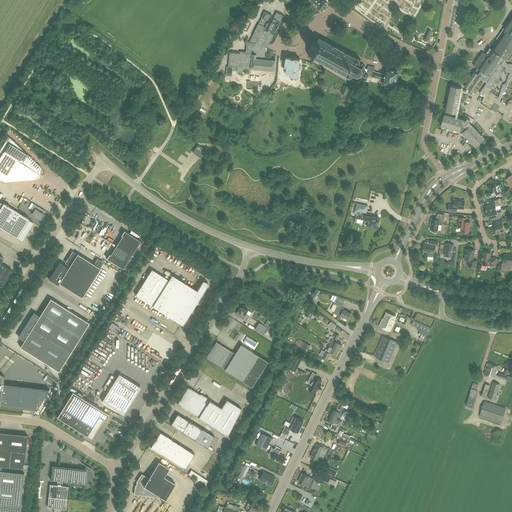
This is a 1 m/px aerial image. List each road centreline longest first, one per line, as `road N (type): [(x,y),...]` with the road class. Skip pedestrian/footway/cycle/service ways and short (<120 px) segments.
road 1 (unclassified): [(250,247),(117,470)]
road 2 (secondary): [(269,511),(373,301)]
road 3 (unclassified): [(0,319),(105,159)]
road 4 (unclassified): [(105,159),(170,210),(250,247)]
road 5 (unclassified): [(0,418),(47,425),(117,470)]
road 6 (residential): [(446,177),(423,143),(439,59)]
road 7 (residential): [(511,244),(484,237),(474,193),(511,163)]
